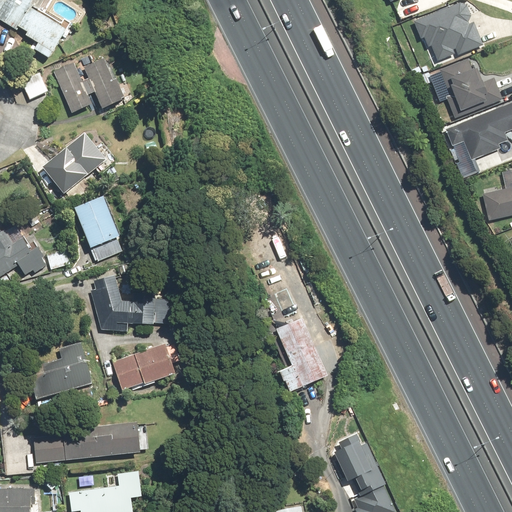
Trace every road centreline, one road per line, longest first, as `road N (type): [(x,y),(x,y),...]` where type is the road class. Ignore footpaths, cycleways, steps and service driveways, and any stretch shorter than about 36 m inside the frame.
road 1 (motorway): [(483,511),(225,0)]
road 2 (motorway): [(287,0),(511,448)]
